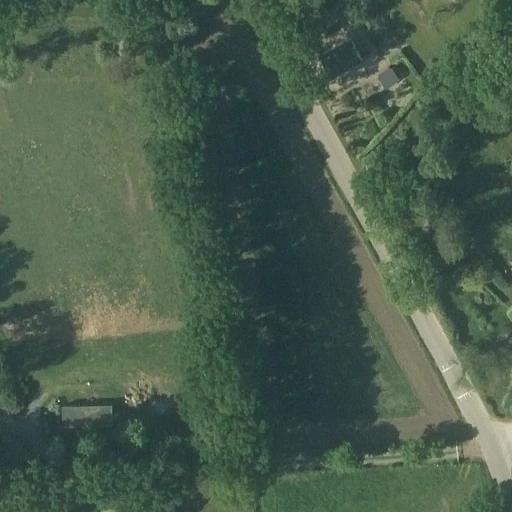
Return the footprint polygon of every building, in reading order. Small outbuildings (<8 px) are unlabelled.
[(328,16),(339,14),(337,0),(332,0),(326,1),(328,16)] [(350,40),(321,55),(333,76),(362,61),(350,40)] [(392,68),(379,77),(386,88),(399,79),(392,68)] [(431,199),(424,186),(414,193),(421,205),(431,199)] [(143,227),(145,237),(166,231),(163,221),(143,227)] [(150,299),(150,311),(166,312),(167,299),(150,299)] [(133,344),(113,344),(113,364),(133,364),(133,344)]
